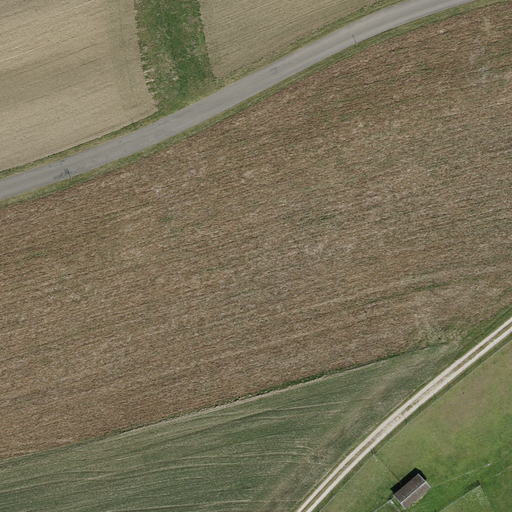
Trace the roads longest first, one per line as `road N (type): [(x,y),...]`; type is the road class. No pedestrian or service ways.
road 1 (unclassified): [(0,189),(164,135),(459,0)]
road 2 (track): [(511,326),(383,428),(304,511)]
